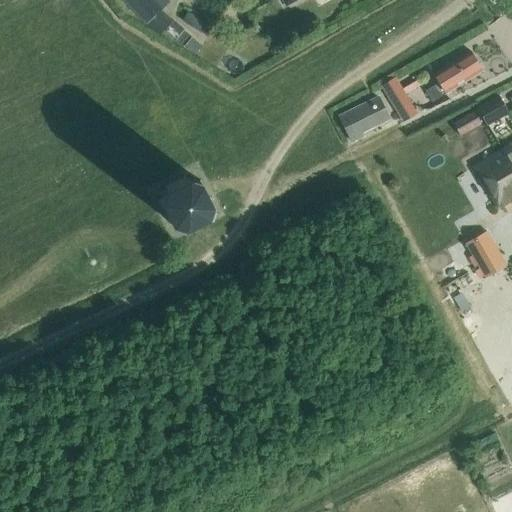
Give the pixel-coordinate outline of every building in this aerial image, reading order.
[(162,30),(170,19),(158,10),(168,1),(167,0),(122,0),(145,23),(145,22),(160,33),(162,30)] [(181,20),(206,36),(212,27),(187,11),(181,20)] [(470,50),(433,73),(438,82),(431,87),(437,97),(445,92),(482,69),(470,50)] [(423,76),(403,89),(395,76),(379,85),(388,98),(397,112),(411,103),(405,93),(426,81),(423,76)] [(508,112),(498,94),(476,107),(486,125),(508,112)] [(378,96),(339,116),(351,140),(363,134),(361,131),(389,117),(378,96)] [(473,111),(452,122),(459,135),(480,123),(473,111)] [(511,143),(502,149),(511,166),(511,143)] [(511,166),(502,149),(474,165),(498,207),(511,199),(511,166)] [(184,225),(206,215),(210,201),(199,179),(186,174),(164,186),(159,199),(170,221),(184,225)] [(472,256),(484,277),(505,264),(493,244),(472,256)]
